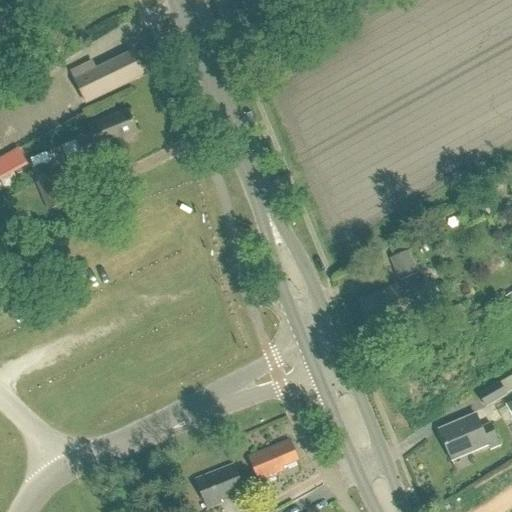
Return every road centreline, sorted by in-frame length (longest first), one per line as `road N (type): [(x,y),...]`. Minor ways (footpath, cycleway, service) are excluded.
road 1 (primary): [(326,357),(180,0)]
road 2 (residential): [(23,511),(65,469),(326,357)]
road 3 (primary): [(390,511),(326,357)]
road 4 (track): [(347,0),(212,74)]
